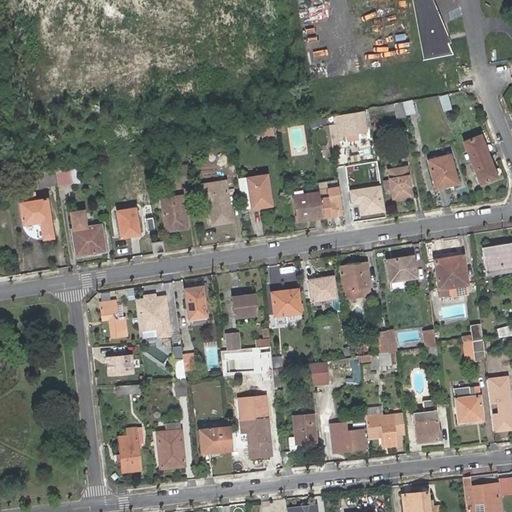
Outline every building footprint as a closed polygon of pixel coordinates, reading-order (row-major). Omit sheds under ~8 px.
[(411,0),(423,60),(425,60),(418,23),(415,1),(419,0),(429,0),(441,26),(448,44),(451,43),(432,0),(411,0)] [(419,0),(415,1),(418,23),(428,21),(429,28),(441,26),(429,0),(419,0)] [(418,23),(425,60),(453,54),(448,44),(441,26),(429,28),(428,21),(418,23)] [(447,94),(439,95),(442,109),(450,107),(447,94)] [(411,100),(402,103),(405,114),(414,112),(411,100)] [(405,114),(402,102),(399,102),(386,105),(387,111),(394,109),(396,118),(406,116),(405,114)] [(387,111),(386,105),(368,108),(369,114),(387,111)] [(337,134),(330,135),(332,149),(341,148),(338,133),(346,132),(346,135),(367,131),(363,112),(333,117),(337,134)] [(273,128),(261,130),(263,140),(275,138),(273,128)] [(464,143),(473,162),(489,156),(479,136),(464,143)] [(368,144),(356,145),(357,154),(369,152),(368,144)] [(358,154),(348,156),(350,163),(360,162),(358,154)] [(427,159),(433,185),(444,183),(456,179),(449,154),(427,159)] [(489,156),(473,162),(483,184),(498,176),(489,156)] [(188,179),(186,164),(177,165),(179,180),(188,179)] [(55,168),(57,185),(57,186),(78,182),(75,165),(55,168)] [(400,193),(410,192),(407,167),(389,170),(393,199),(401,198),(400,193)] [(57,185),(55,168),(37,171),(40,187),(57,185)] [(266,175),(246,179),(251,208),(270,205),(266,175)] [(246,179),(237,180),(242,210),(251,208),(246,179)] [(202,186),(206,215),(225,212),(221,183),(202,186)] [(359,202),(359,212),(385,211),(383,184),(350,186),(351,203),(359,202)] [(318,191),(318,188),(303,189),(302,185),(293,187),(294,197),(319,194),(318,191)] [(328,190),(318,191),(319,194),(322,218),(342,215),(339,192),(328,193),(328,190)] [(319,194),(294,197),(298,221),(322,218),(319,194)] [(175,228),(176,230),(186,229),(181,196),(160,199),(164,230),(175,228)] [(56,237),(50,198),(23,202),(25,224),(38,222),(44,226),(45,238),(56,237)] [(139,235),(135,209),(117,212),(122,237),(139,235)] [(73,229),(71,229),(75,251),(92,249),(93,254),(105,252),(101,225),(95,226),(91,227),(85,227),(83,211),(71,213),(73,229)] [(486,275),(493,274),(492,271),(511,267),(511,241),(482,246),(486,275)] [(152,244),(154,254),(163,252),(162,243),(152,244)] [(433,259),(436,288),(437,294),(451,292),(452,295),(466,293),(465,283),(466,283),(462,255),(451,257),(433,259)] [(412,256),(405,256),(385,259),(388,281),(415,277),(412,258),(412,256)] [(343,289),(369,285),(367,262),(340,266),(343,289)] [(310,301),(320,300),(336,298),(333,276),(323,277),(323,280),(308,281),(310,301)] [(371,295),(369,285),(343,289),(345,299),(371,295)] [(205,317),(202,287),(183,289),(187,319),(205,317)] [(287,293),(287,291),(271,293),(274,315),(300,312),(297,292),(287,293)] [(240,295),(231,296),(234,317),(255,314),(253,294),(240,297),(240,295)] [(145,299),(135,300),(138,329),(157,327),(157,329),(168,327),(164,297),(155,298),(145,299)] [(108,321),(111,339),(127,338),(125,318),(118,319),(116,301),(99,302),(101,322),(108,321)] [(511,324),(496,328),(498,337),(511,335),(511,324)] [(464,342),(471,341),(473,341),(481,340),(478,325),(470,326),(470,336),(463,337),(464,342)] [(168,327),(157,329),(158,336),(169,335),(168,327)] [(269,334),(268,329),(262,329),(263,337),(256,338),(257,346),(270,344),(269,338),(269,334)] [(393,329),(386,330),(388,342),(394,341),(393,329)] [(425,347),(434,346),(432,330),(423,331),(425,347)] [(385,331),(372,333),(375,353),(388,351),(385,331)] [(225,334),(226,338),(228,350),(234,349),(237,348),(238,348),(236,332),(225,334)] [(481,340),(473,341),(475,360),(485,359),(482,339),(481,340)] [(371,341),(350,344),(352,356),(373,353),(371,341)] [(471,341),(464,342),(467,361),(475,360),(473,341),(471,341)] [(425,347),(424,347),(425,355),(435,354),(434,346),(425,347)] [(192,354),(182,355),(182,358),(184,370),(193,369),(192,354)] [(390,364),(389,354),(378,355),(379,366),(390,364)] [(131,355),(106,357),(107,375),(132,372),(131,355)] [(175,372),(184,371),(184,370),(182,358),(174,359),(175,372)] [(317,361),(311,362),(313,384),(327,383),(326,367),(318,367),(317,361)] [(186,394),(185,381),(174,381),(175,395),(186,394)] [(139,384),(118,385),(118,395),(139,393),(139,384)] [(471,415),(482,414),(479,395),(473,396),(472,387),(472,386),(453,388),(457,422),(471,420),(471,415)] [(264,396),(237,399),(241,432),(247,431),(250,456),(270,454),(264,396)] [(434,429),(436,429),(434,411),(432,399),(422,400),(424,412),(412,413),(415,443),(435,440),(434,429)] [(502,415),(491,416),(493,432),(511,429),(511,427),(509,404),(501,405),(502,415)] [(380,407),(364,409),(364,416),(381,415),(380,407)] [(313,412),(292,415),(294,437),(289,437),(290,447),(296,447),(296,444),(298,444),(300,445),(305,445),(306,443),(316,443),(313,412)] [(381,415),(364,416),(366,438),(380,436),(381,446),(396,444),(395,435),(392,413),(381,415)] [(404,434),(401,413),(392,413),(395,435),(404,434)] [(179,423),(165,425),(165,432),(180,431),(179,423)] [(230,449),(228,427),(199,429),(201,452),(230,449)] [(118,437),(121,472),(139,469),(137,444),(135,428),(126,428),(127,436),(118,437)] [(343,431),(345,450),(363,448),(362,429),(343,431)] [(441,429),(436,429),(434,429),(435,440),(442,439),(441,429)] [(172,462),(183,462),(180,431),(165,432),(156,432),(159,467),(172,466),(172,462)] [(469,476),(462,477),(463,487),(470,486),(469,476)] [(501,494),(511,492),(511,478),(511,477),(499,479),(501,494)] [(463,487),(466,511),(500,511),(497,483),(463,487)] [(402,494),(404,511),(439,511),(439,506),(433,506),(432,505),(428,505),(426,492),(402,494)] [(316,511),(315,503),(294,506),(294,508),(287,509),(287,511),(316,511)]
